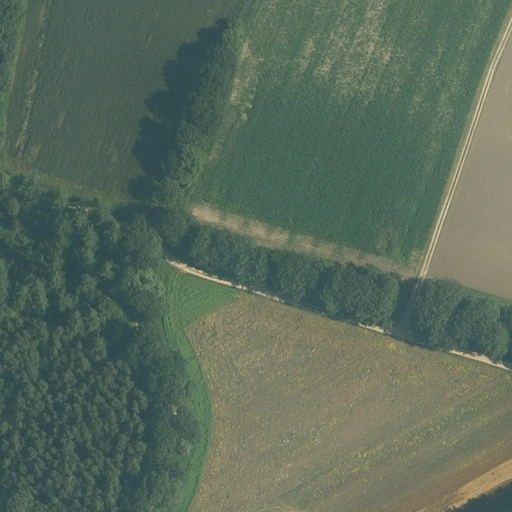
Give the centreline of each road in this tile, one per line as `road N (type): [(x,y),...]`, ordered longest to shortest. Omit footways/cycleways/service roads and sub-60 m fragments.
road 1 (track): [(511,24),(406,314)]
road 2 (track): [(150,235),(137,269),(137,336),(173,406),(174,429),(148,511)]
road 3 (track): [(0,186),(150,235)]
